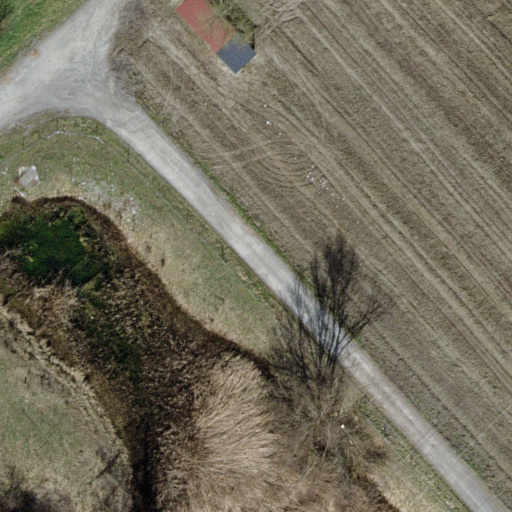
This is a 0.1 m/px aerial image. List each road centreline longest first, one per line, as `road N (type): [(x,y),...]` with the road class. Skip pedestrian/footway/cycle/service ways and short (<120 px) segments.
road 1 (track): [(59,63),(481,511)]
road 2 (track): [(125,0),(0,114)]
